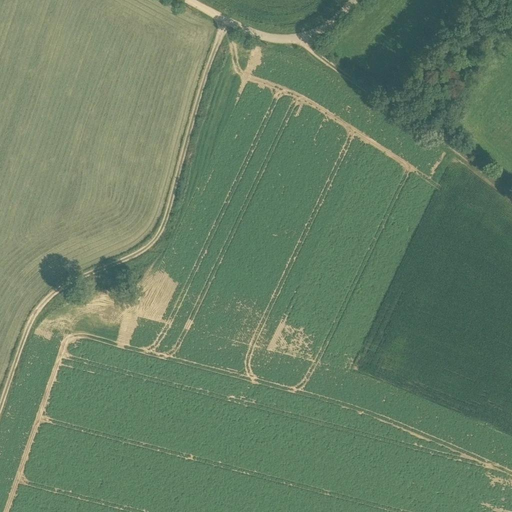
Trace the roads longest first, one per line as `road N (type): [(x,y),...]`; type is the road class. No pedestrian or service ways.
road 1 (track): [(224,15),(159,226),(142,246),(40,296),(24,317),(0,394)]
road 2 (track): [(511,189),(300,34)]
